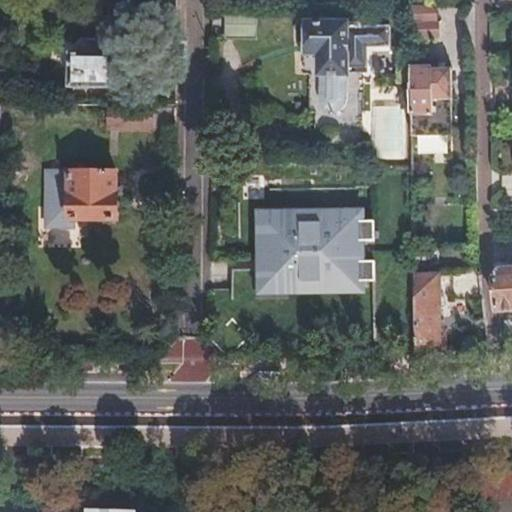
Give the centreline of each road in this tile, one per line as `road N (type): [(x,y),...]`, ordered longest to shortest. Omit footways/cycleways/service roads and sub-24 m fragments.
road 1 (residential): [(190,0),(192,397)]
road 2 (residential): [(487,392),(476,0)]
road 3 (primary): [(487,392),(192,397)]
road 4 (primary): [(192,397),(0,396)]
